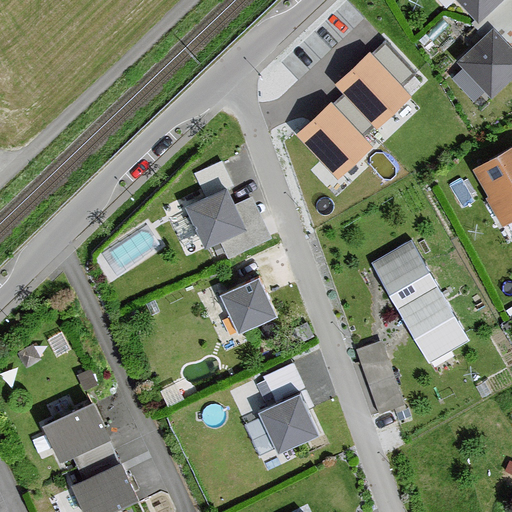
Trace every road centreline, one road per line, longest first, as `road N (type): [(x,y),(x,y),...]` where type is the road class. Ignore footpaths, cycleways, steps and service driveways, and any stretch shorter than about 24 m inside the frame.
road 1 (residential): [(218,80),(382,511)]
road 2 (residential): [(57,236),(184,511)]
road 3 (track): [(2,176),(187,0)]
road 4 (residential): [(57,236),(218,80)]
